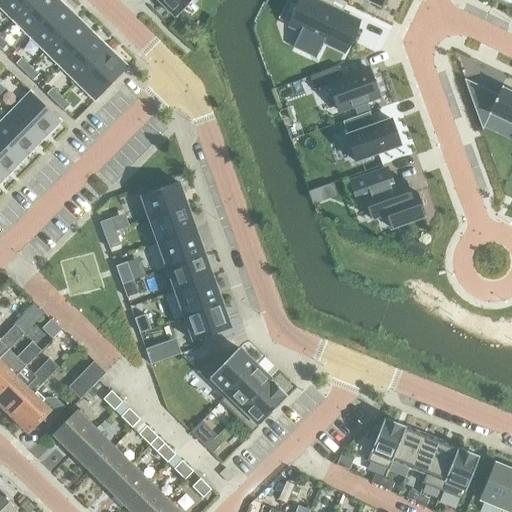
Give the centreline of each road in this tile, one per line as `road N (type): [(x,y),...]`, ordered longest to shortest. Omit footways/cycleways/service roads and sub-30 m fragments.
road 1 (residential): [(175,73),(187,85),(280,334),(357,365)]
road 2 (residential): [(175,73),(0,255)]
road 3 (residential): [(433,8),(420,60),(479,226)]
road 4 (residential): [(228,511),(346,391),(357,365)]
road 5 (residential): [(357,365),(511,426)]
